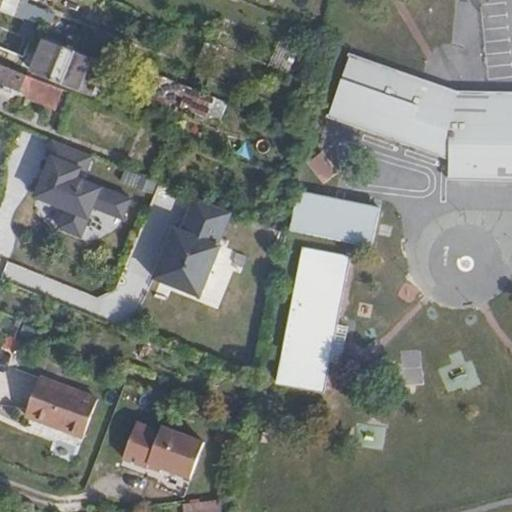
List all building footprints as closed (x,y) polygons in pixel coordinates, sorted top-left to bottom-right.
[(41,36),(29,68),(72,86),(84,54),(41,36)] [(347,49),(326,113),(449,155),(448,177),(511,180),(511,87),(457,84),(347,49)] [(57,86),(0,62),(0,75),(0,76),(0,80),(13,86),(14,84),(23,88),(25,86),(54,97),(57,86)] [(205,119),(214,98),(165,76),(156,97),(205,119)] [(93,156),(52,139),(29,197),(66,212),(60,227),(83,236),(94,208),(125,220),(134,199),(84,179),(93,156)] [(306,163),(322,183),(337,170),(320,151),(306,163)] [(296,188),(289,227),(372,242),(379,203),(296,188)] [(235,212),(198,196),(163,278),(200,294),(235,212)] [(302,248),(276,383),(322,391),(348,257),(302,248)] [(92,398),(33,376),(19,413),(77,436),(92,398)] [(145,468),(146,465),(159,430),(137,421),(123,459),(145,468)] [(159,430),(146,465),(188,480),(203,441),(161,425),(159,430)] [(221,511),(219,496),(175,501),(176,511),(221,511)]
